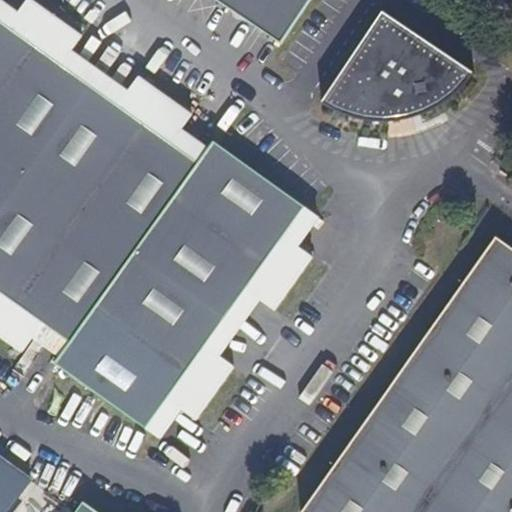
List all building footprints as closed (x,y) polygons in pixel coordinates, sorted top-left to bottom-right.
[(0,338),(20,353),(35,332),(49,314),(71,330),(58,347),(49,360),(145,432),(169,401),(198,423),(238,369),(224,359),(207,346),(250,289),(265,300),(278,310),(316,258),(286,235),(310,204),(219,136),(209,149),(196,167),(172,149),(185,131),(194,119),(138,78),(127,94),(113,113),(53,69),(65,53),(75,39),(22,0),(21,0),(10,15),(0,28),(0,338)] [(205,0),(272,44),(300,0),(205,0)] [(0,28),(10,15),(0,7),(0,28)] [(468,71),(376,10),(313,107),(321,114),(349,122),(388,126),(419,118),(433,113),(455,96),(465,83),(468,71)] [(127,94),(65,53),(53,69),(113,113),(127,94)] [(323,138),(345,141),(347,127),(325,125),(323,138)] [(209,149),(185,131),(172,149),(196,167),(209,149)] [(511,511),(511,244),(503,238),(307,511),(511,511)] [(224,359),(265,300),(250,289),(207,346),(224,359)] [(58,347),(71,330),(49,314),(35,332),(58,347)] [(0,511),(10,511),(36,478),(0,452),(0,511)] [(94,511),(83,503),(77,511),(94,511)]
